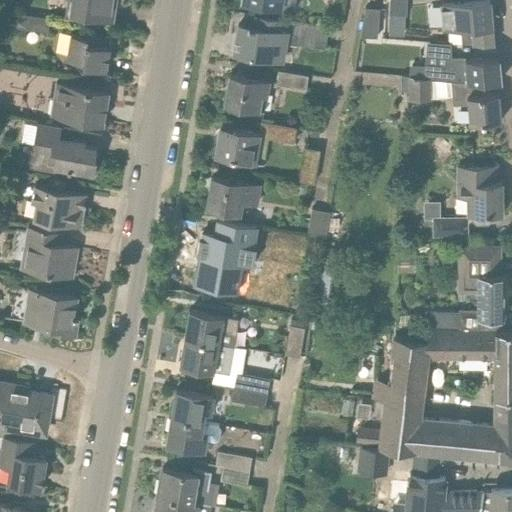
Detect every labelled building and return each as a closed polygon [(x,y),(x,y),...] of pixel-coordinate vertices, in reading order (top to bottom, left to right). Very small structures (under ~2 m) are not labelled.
[(70,0),(69,12),(75,13),(108,18),(111,0),(70,0)] [(389,0),(389,14),(406,15),(406,0),(389,0)] [(489,0),(484,0),(444,2),(445,27),(455,26),(492,24),(489,0)] [(365,6),(360,36),(376,37),(380,8),(365,6)] [(11,12),(8,26),(47,33),(50,19),(11,12)] [(238,23),(233,51),(284,59),(287,43),(288,35),(326,41),(328,28),(329,27),(260,16),(258,27),(238,23)] [(492,24),(455,26),(455,32),(461,32),(461,43),(493,44),(492,24)] [(70,32),(65,59),(83,62),(82,66),(105,70),(105,69),(108,57),(109,46),(102,45),(104,37),(70,32)] [(445,57),(444,79),(451,79),(466,80),(475,80),(498,80),(498,57),(450,58),(445,57)] [(278,71),(276,85),(306,90),(306,89),(308,76),(278,71)] [(229,74),(224,103),(260,109),(261,109),(263,95),(268,96),(270,81),(229,74)] [(409,77),(408,99),(430,100),(430,79),(424,79),(424,77),(409,77)] [(466,80),(451,79),(452,97),(453,105),(467,104),(469,123),(501,120),(499,93),(476,95),(475,80),(466,80)] [(55,82),(50,113),(103,123),(106,102),(108,91),(102,90),(55,82)] [(220,126),(215,154),(264,162),(269,139),(293,143),(294,141),(297,127),(260,121),(259,133),(220,126)] [(32,148),(29,169),(55,173),(55,169),(94,175),(96,158),(95,158),(96,147),(84,145),(85,141),(72,139),(72,143),(59,141),(61,128),(36,124),(36,126),(34,137),(41,138),(41,142),(40,149),(32,148)] [(305,147),(299,180),(314,183),(320,149),(305,147)] [(496,164),(458,165),(459,198),(468,198),(469,214),(473,214),(473,218),(478,223),(488,223),(493,218),(493,214),(503,214),(502,181),(496,181),(496,164)] [(212,176),(207,204),(223,207),(223,211),(241,214),(242,210),(243,203),(258,205),(261,185),(212,176)] [(33,184),(30,201),(35,202),(32,217),(75,224),(78,207),(83,208),(86,194),(86,193),(33,184)] [(311,208),(307,234),(324,237),(329,211),(326,211),(311,208)] [(468,216),(431,216),(432,236),(468,236),(468,216)] [(194,269),(192,282),(238,290),(243,263),(252,265),(256,245),(259,226),(216,218),(216,219),(213,236),(200,234),(194,269)] [(27,226),(19,267),(72,276),(77,246),(62,244),(64,232),(27,226)] [(425,311),(424,328),(426,328),(426,327),(502,328),(502,273),(496,273),(495,247),(462,247),(462,273),(460,273),(460,290),(476,290),(476,309),(459,309),(459,311),(425,311)] [(413,253),(397,253),(397,272),(413,273),(413,253)] [(29,289),(24,321),(50,325),(50,330),(75,334),(78,314),(73,313),(76,297),(29,289)] [(189,310),(184,338),(219,343),(221,330),(236,332),(238,318),(224,316),(189,310)] [(290,325),(285,354),(299,357),(304,327),(306,321),(291,319),(290,325)] [(374,378),(370,398),(421,404),(424,404),(429,358),(493,358),(495,358),(495,395),(492,395),(492,415),(495,415),(511,415),(511,328),(502,328),(426,327),(426,328),(426,339),(391,334),(385,380),(374,378)] [(184,338),(180,365),(215,371),(212,382),(233,386),(267,392),(269,378),(268,377),(236,372),(236,374),(229,373),(233,346),(219,343),(184,338)] [(0,425),(45,433),(50,401),(51,395),(29,391),(19,389),(20,386),(0,382),(0,425)] [(233,386),(231,400),(264,406),(267,392),(233,386)] [(176,389),(171,416),(205,422),(206,414),(212,414),(215,396),(176,389)] [(368,410),(364,443),(378,446),(392,448),(415,451),(415,450),(439,453),(441,453),(511,459),(511,415),(495,415),(492,415),(493,422),(422,416),(424,404),(421,404),(370,398),(368,410)] [(171,417),(166,444),(204,450),(205,441),(215,442),(219,440),(220,429),(218,426),(218,424),(205,422),(171,416),(171,417)] [(2,435),(0,446),(0,465),(8,467),(6,482),(40,488),(45,458),(33,456),(35,441),(2,435)] [(361,449),(359,470),(385,473),(388,449),(361,446),(361,449)] [(415,451),(414,464),(438,466),(439,453),(415,450),(415,451)] [(217,451),(215,465),(223,466),(248,470),(251,457),(217,451)] [(223,466),(220,480),(246,484),(248,470),(223,466)] [(162,468),(157,495),(205,503),(208,486),(210,471),(192,468),(192,469),(194,470),(194,471),(194,473),(162,468)] [(393,501),(392,511),(477,511),(483,489),(444,487),(445,477),(437,476),(409,473),(396,472),(393,501)] [(491,491),(489,511),(511,511),(511,489),(491,489),(491,491)] [(157,495),(154,511),(208,511),(210,504),(205,503),(157,495)] [(0,500),(0,511),(35,511),(20,509),(20,504),(0,500)]
